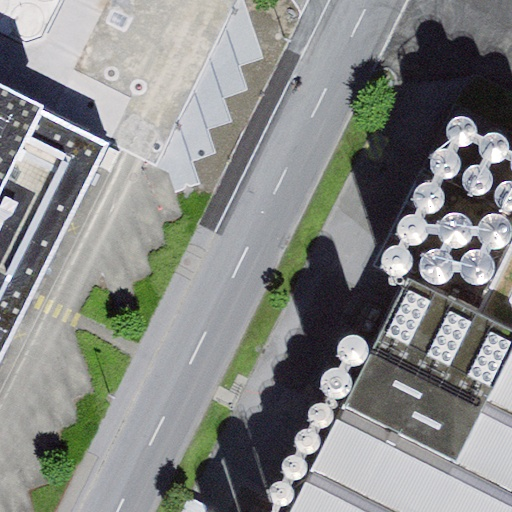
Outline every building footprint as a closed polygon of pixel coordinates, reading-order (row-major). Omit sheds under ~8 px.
[(0,393),(126,140),(0,77),(0,393)] [(475,169),(476,165),(476,160),(474,155),(470,152),(466,150),(461,149),(456,150),(452,153),(449,157),(448,161),(447,166),(449,170),(451,174),(455,177),(459,178),(464,178),(469,176),(472,174),(475,169)] [(508,186),(509,181),(509,177),(506,172),(503,169),(499,167),(494,166),(489,167),(485,170),(482,173),(480,178),(480,182),(481,187),(484,191),(488,193),(492,195),(497,195),(501,193),(505,190),(508,186)] [(460,203),(461,198),(460,193),(458,189),(455,185),(450,183),(445,183),(441,184),(437,186),(434,190),(432,194),(432,199),(433,203),(436,207),(440,210),(444,211),(449,211),(453,210),(457,207),(460,203)] [(492,217),(493,213),(492,208),(490,204),(487,200),(482,198),(477,197),(473,199),(469,201),(466,205),(464,209),(464,214),(465,218),(468,222),(472,225),(476,226),(481,226),(485,225),(489,222),(492,217)] [(511,214),(511,215),(506,216),(502,218),(499,222),(497,226),(497,231),(499,235),(501,239),(505,242),(509,243),(511,243),(511,214)] [(439,235),(440,231),(440,226),(438,221),(434,218),(430,216),(425,215),(420,216),(416,219),(413,223),(412,227),(411,231),(413,236),(415,240),(419,242),(423,244),(428,244),(433,242),(437,239),(439,235)] [(511,511),(511,249),(450,219),(301,511),(511,511)] [(424,266),(425,262),(424,257),(422,252),(419,249),(414,247),(409,246),(405,247),(401,250),(398,254),(396,258),(396,262),(397,267),(400,271),(404,273),(408,275),(413,275),(417,273),(421,270),(424,266)] [(408,298),(409,293),(409,288),(406,284),(403,280),(398,278),(394,278),(389,279),(385,282),(382,285),(380,289),(380,294),(382,299),(384,302),(388,305),(392,307),(397,307),(401,305),(405,302),(408,298)] [(366,377),(365,372),(362,368),(358,364),(353,362),(348,362),(342,363),(338,366),(335,370),(333,375),(333,381),(335,387),(338,391),(343,394),(349,395),(354,394),(359,392),(363,387),(365,382),(366,377)] [(350,408),(348,403),(346,398),(342,395),(337,393),(331,393),(326,394),(322,397),(319,401),(316,406),(316,412),(318,417),(322,422),(327,425),(332,426),(338,425),(343,422),(347,418),(349,413),(350,408)] [(334,439),(333,435),(330,431),(327,429),(323,428),(319,428),(315,430),(312,432),(310,436),(309,440),(310,443),(312,447),(314,450),(318,451),(322,452),(325,451),(329,449),(332,447),(333,443),(334,439)] [(319,465),(318,461),(316,457),(312,455),(308,454),(304,454),(300,456),(297,459),(296,462),(295,466),(295,470),(297,473),(300,476),(303,478),(307,478),(311,478),(314,476),(317,473),(319,469),(319,465)] [(306,490),(305,486),(303,483),(299,480),(296,479),(291,480),(288,481),(284,484),(283,487),(282,491),(282,495),(284,499),(287,501),(290,503),(294,504),(298,503),(302,501),(304,498),(306,494),(306,490)]
